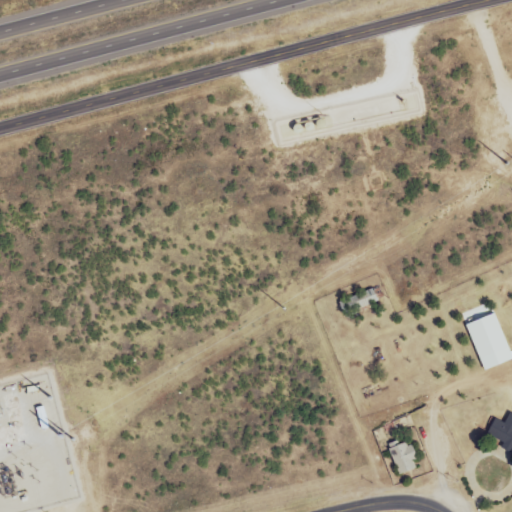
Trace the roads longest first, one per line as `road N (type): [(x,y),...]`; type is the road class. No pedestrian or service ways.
road 1 (tertiary): [(0,127),(502,0)]
road 2 (motorway): [(0,73),(276,0)]
road 3 (motorway): [(119,0),(0,31)]
